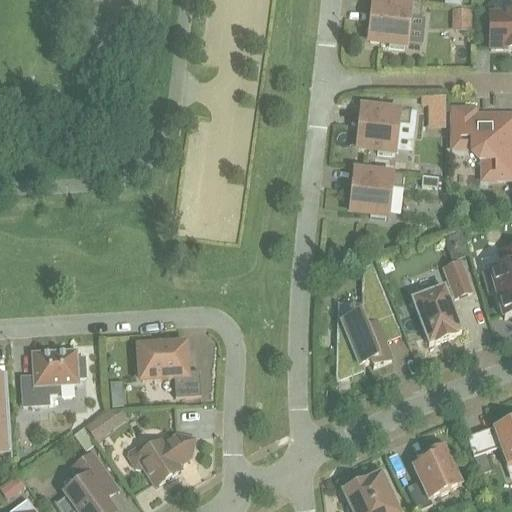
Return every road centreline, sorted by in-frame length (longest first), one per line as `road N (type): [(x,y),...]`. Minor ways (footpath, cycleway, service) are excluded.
road 1 (residential): [(0,334),(203,321),(223,328),(236,348),(233,503)]
road 2 (residential): [(302,466),(300,287),(321,86)]
road 3 (residential): [(302,466),(511,375)]
road 4 (residential): [(511,85),(321,86)]
